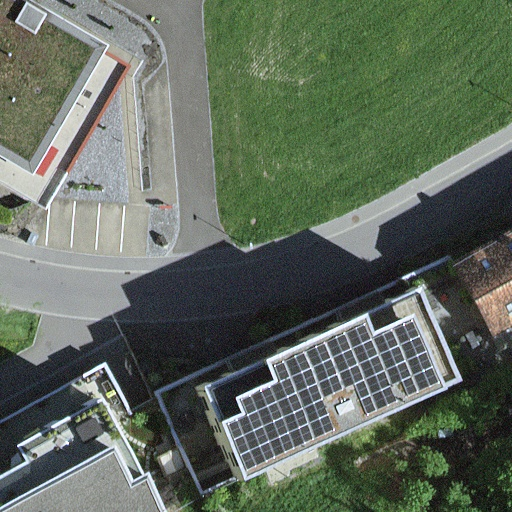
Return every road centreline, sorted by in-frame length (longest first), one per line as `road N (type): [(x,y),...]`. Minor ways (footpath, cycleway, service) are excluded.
road 1 (residential): [(0,265),(220,292),(322,273),(511,173)]
road 2 (track): [(220,292),(198,0)]
